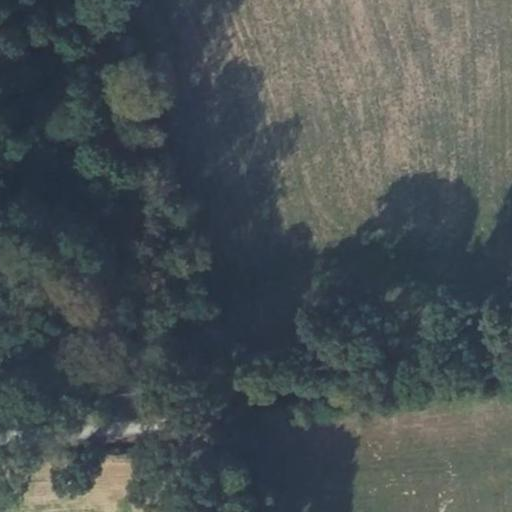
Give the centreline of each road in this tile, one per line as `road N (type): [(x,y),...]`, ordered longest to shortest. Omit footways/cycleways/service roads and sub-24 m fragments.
road 1 (track): [(511,328),(192,353),(169,410)]
road 2 (track): [(169,410),(0,437)]
